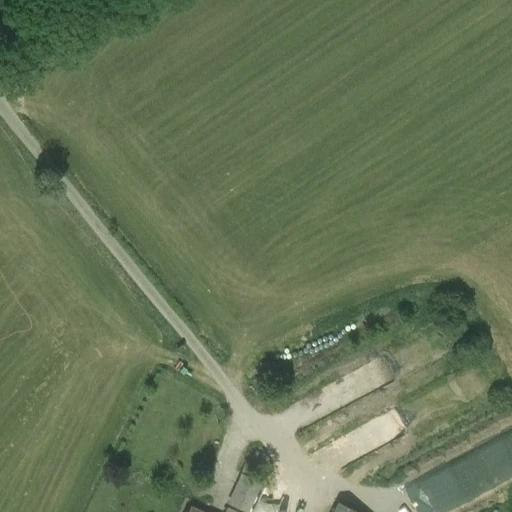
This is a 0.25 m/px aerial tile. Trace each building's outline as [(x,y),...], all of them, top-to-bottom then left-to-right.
[(329,409),(457,364),(448,336),(319,381),(329,409)] [(385,446),(463,407),(452,385),(374,423),(385,446)] [(497,453),(463,464),(470,485),(511,471),(511,442),(495,448),(497,453)] [(227,503),(246,511),(248,511),(261,483),(240,474),(227,503)] [(354,511),(336,503),(331,511),(354,511)]
